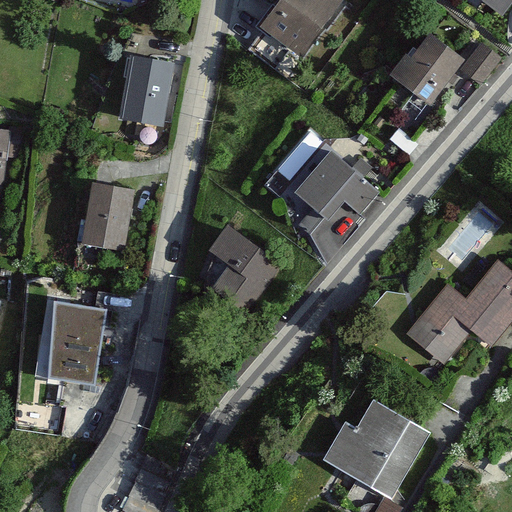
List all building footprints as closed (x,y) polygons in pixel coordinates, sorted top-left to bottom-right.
[(298,55),(341,0),(281,0),(261,26),(298,55)] [(511,0),(484,0),(502,13),(511,0)] [(463,61),(429,34),(395,77),(429,103),(463,61)] [(500,58),(482,44),(462,69),(480,83),(500,58)] [(170,64),(132,58),(122,117),(160,124),(170,64)] [(376,192),(329,152),(295,192),(326,218),(343,198),(360,212),(376,192)] [(133,190),(92,184),(83,242),(124,249),(133,190)] [(277,270),(228,227),(211,247),(215,251),(206,280),(241,311),(277,270)] [(444,361),(472,327),(493,344),(511,320),(511,270),(499,259),(466,299),(447,284),(408,331),(444,361)] [(104,310),(54,302),(50,376),(92,383),(104,310)] [(401,493),(434,423),(378,397),(365,424),(351,417),(330,459),(401,493)] [(155,511),(176,469),(147,455),(122,510),(126,511),(155,511)] [(399,511),(405,504),(389,495),(378,511),(399,511)]
